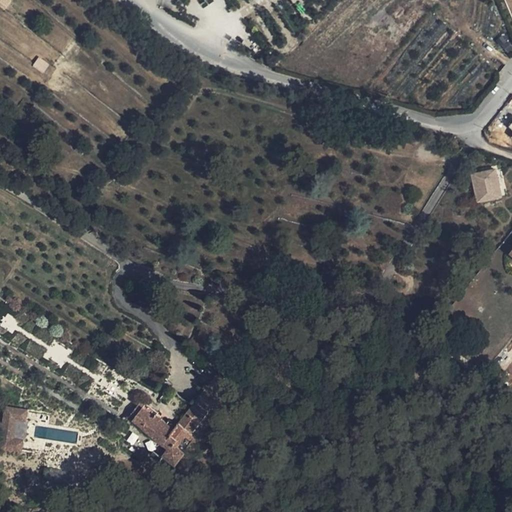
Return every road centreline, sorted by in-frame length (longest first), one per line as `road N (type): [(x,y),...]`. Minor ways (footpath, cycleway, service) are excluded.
road 1 (unknown): [(491,149),(470,155),(392,267),(366,286),(276,296),(125,275),(120,298),(169,341)]
road 2 (residential): [(511,74),(466,125),(328,98),(223,58),(131,0)]
